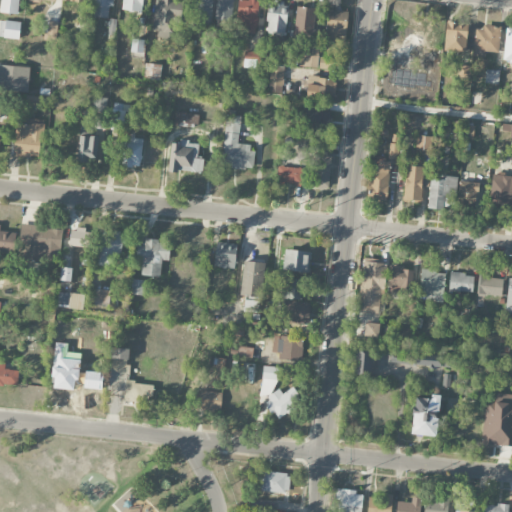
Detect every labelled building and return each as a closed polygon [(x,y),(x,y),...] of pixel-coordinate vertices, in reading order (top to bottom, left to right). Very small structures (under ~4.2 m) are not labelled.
[(0,0),(0,12),(19,14),(19,0),(0,0)] [(110,18),(112,0),(93,0),(92,16),(110,18)] [(122,0),(121,9),(141,12),(143,0),(122,0)] [(179,33),(180,0),(179,0),(154,0),(154,32),(179,33)] [(195,0),(195,24),(211,24),(212,0),(195,0)] [(238,0),(237,33),(257,33),(258,0),(238,0)] [(287,9),(282,9),(283,1),(268,0),(266,32),(286,33),(287,9)] [(316,8),(295,7),(294,39),(315,39),(316,8)] [(344,44),(349,12),(328,9),(323,41),(344,44)] [(0,37),(19,39),(21,22),(0,20),(0,37)] [(391,20),(389,36),(409,38),(409,44),(435,46),(437,24),(391,20)] [(56,41),(58,22),(45,21),(43,39),(56,41)] [(444,52),(466,52),(467,31),(460,31),(460,23),(446,22),(444,52)] [(475,29),(473,56),(485,57),(486,52),(499,52),(500,26),(483,25),(483,30),(475,29)] [(144,39),(132,39),(131,55),(143,55),(144,39)] [(261,52),(244,51),(244,65),(260,66),(261,52)] [(161,64),(145,64),(144,79),(160,80),(161,64)] [(23,66),(0,65),(0,89),(23,90),(23,66)] [(458,77),(471,78),(471,66),(459,65),(458,77)] [(283,66),(270,66),(270,88),(283,88),(283,66)] [(500,71),(486,69),(485,83),(498,84),(500,71)] [(307,97),(332,98),(333,79),(317,78),(316,84),(307,84),(307,97)] [(25,108),(45,110),(46,97),(26,96),(25,108)] [(92,111),(106,112),(107,98),(94,96),(92,111)] [(123,123),(125,104),(113,103),(111,122),(123,123)] [(197,127),(199,115),(175,112),(173,125),(197,127)] [(327,112),(310,114),(310,125),(328,124),(327,112)] [(240,115),(224,115),(222,167),(252,169),(253,145),(239,144),(240,115)] [(105,116),(94,116),(95,128),(105,128),(105,116)] [(42,157),(43,120),(24,119),(24,123),(15,123),(14,157),(42,157)] [(98,136),(92,136),(93,121),(79,120),(77,162),(97,162),(98,136)] [(431,136),(417,136),(416,150),(431,151),(431,136)] [(125,137),(123,167),(141,167),(142,138),(125,137)] [(331,156),(328,156),(328,141),(298,139),(298,152),(314,154),(312,188),(329,189),(331,156)] [(168,169),(202,174),(204,159),(197,158),(199,144),(172,140),(168,169)] [(388,158),(397,160),(399,144),(390,143),(388,158)] [(369,162),(368,200),(388,200),(389,163),(369,162)] [(304,169),(279,166),(276,182),(301,185),(304,169)] [(422,201),(423,167),(405,166),(404,200),(422,201)] [(457,176),(430,175),(428,209),(446,210),(447,191),(457,191),(457,176)] [(511,200),(511,175),(491,175),(490,210),(511,211),(511,200)] [(478,207),(480,183),(459,181),(457,205),(478,207)] [(20,223),(52,227),(52,224),(63,225),(60,260),(17,255),(20,223)] [(0,224),(1,225),(0,230),(15,232),(13,254),(0,252),(0,224)] [(69,245),(90,248),(92,232),(85,232),(85,228),(76,227),(76,231),(71,230),(69,245)] [(97,265),(120,267),(122,243),(127,243),(127,232),(100,229),(97,265)] [(136,245),(144,246),(145,238),(158,239),(158,242),(170,244),(169,261),(162,260),(160,277),(141,275),(142,260),(135,259),(136,245)] [(216,241),(237,244),(234,269),(213,266),(216,241)] [(284,248),(310,252),(308,273),(282,270),(284,248)] [(59,280),(71,281),(72,268),(69,268),(71,256),(62,255),(59,280)] [(243,261),(267,263),(264,297),(240,295),(243,261)] [(357,311),(380,314),(386,264),(364,261),(357,311)] [(413,268),(389,267),(388,292),(412,292),(413,268)] [(444,271),(421,270),(420,301),(443,302),(444,271)] [(473,292),(474,274),(449,273),(449,291),(473,292)] [(477,295),(502,297),(503,277),(478,276),(477,295)] [(301,300),(302,279),(282,277),(281,283),(277,283),(275,298),(301,300)] [(132,279),(130,294),(145,296),(146,280),(132,279)] [(26,302),(50,304),(52,282),(28,280),(26,302)] [(110,290),(108,306),(88,304),(89,288),(110,290)] [(85,294),(83,310),(57,306),(58,292),(70,293),(70,292),(85,294)] [(282,300),(310,302),(308,325),(292,323),(292,317),(280,316),(282,300)] [(378,337),(379,324),(365,323),(364,337),(378,337)] [(303,336),(281,335),(280,339),(273,339),(271,351),(279,352),(278,359),(301,361),(303,336)] [(112,347),(129,349),(128,360),(110,358),(112,347)] [(371,352),(357,352),(356,375),(371,375),(371,352)] [(452,354),(414,353),(414,366),(451,367),(452,354)] [(0,360),(5,361),(5,369),(18,371),(17,385),(3,384),(3,386),(0,385),(0,360)] [(263,366),(262,379),(279,380),(280,367),(263,366)] [(153,385),(152,395),(148,395),(147,403),(123,401),(125,379),(134,380),(134,383),(153,385)] [(292,386),(283,394),(279,388),(267,397),(269,400),(266,402),(267,405),(266,406),(271,414),(274,412),(278,419),(302,400),(292,386)] [(199,390),(222,392),(220,411),(197,409),(199,390)] [(511,394),(495,394),(494,401),(484,401),(483,445),(511,445),(511,394)] [(439,395),(431,395),(431,398),(414,398),(412,435),(438,436),(439,395)] [(258,490),(288,493),(290,474),(260,471),(258,490)] [(361,511),(363,492),(338,490),(336,511),(361,511)] [(391,511),(392,496),(367,495),(366,511),(391,511)] [(395,511),(419,511),(420,497),(411,497),(411,502),(396,501),(395,511)] [(447,511),(449,499),(436,498),(436,503),(424,502),(423,511),(447,511)] [(276,511),(277,501),(250,500),(249,511),(276,511)]
